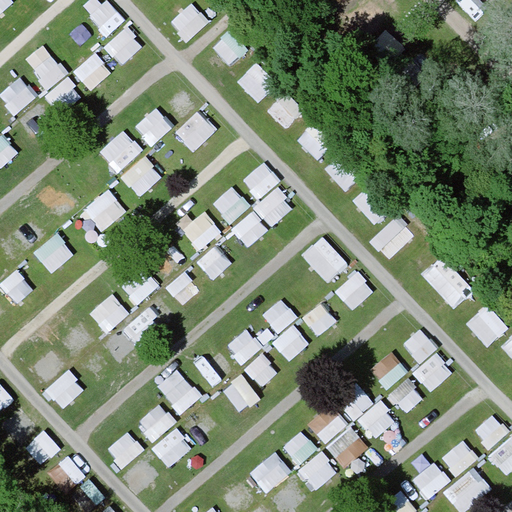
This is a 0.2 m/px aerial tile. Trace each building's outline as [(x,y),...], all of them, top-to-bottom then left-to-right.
[(0,0),(0,10),(12,0),(0,0)] [(85,0),(101,23),(122,10),(115,0),(85,0)] [(199,0),(196,0),(174,16),(189,38),(213,21),(199,0)] [(389,0),(372,0),(351,21),(367,37),(397,7),(389,0)] [(126,62),(146,43),(130,25),(109,43),(126,62)] [(28,56),(53,86),(72,70),(47,40),(28,56)] [(102,50),(78,65),(93,88),(116,73),(102,50)] [(257,59),(244,83),(268,96),(281,72),(257,59)] [(22,70),(0,89),(0,91),(19,113),(41,92),(22,70)] [(160,104),(139,123),(157,142),(177,123),(160,104)] [(201,106),(179,129),(199,148),(221,125),(201,106)] [(98,136),(125,166),(146,148),(119,117),(98,136)] [(312,124),(301,137),(322,155),(333,142),(312,124)] [(0,160),(14,176),(32,160),(5,131),(0,136),(0,160)] [(144,194),(166,171),(147,152),(125,175),(144,194)] [(347,152),(330,165),(348,188),(364,175),(347,152)] [(217,199),(234,220),(255,204),(238,182),(217,199)] [(358,197),(379,220),(391,208),(371,186),(358,197)] [(78,212),(93,235),(129,210),(114,187),(78,212)] [(207,204),(180,223),(199,249),(226,230),(207,204)] [(251,243),(273,227),(258,207),(236,223),(251,243)] [(35,244),(57,228),(43,209),(21,225),(35,244)] [(391,255),(417,231),(401,213),(375,238),(391,255)] [(329,279),(352,261),(329,232),(306,250),(329,279)] [(57,234),(40,250),(56,266),(73,251),(57,234)] [(215,274),(234,260),(221,242),(202,256),(215,274)] [(444,255),(426,268),(454,306),(472,293),(444,255)] [(151,265),(126,279),(137,299),(163,285),(151,265)] [(185,301),(204,286),(189,267),(170,282),(185,301)] [(351,304),(376,292),(366,270),(340,282),(351,304)] [(94,310),(112,329),(134,309),(116,290),(94,310)] [(321,333),(341,317),(326,299),(306,314),(321,333)] [(470,319),(492,343),(511,325),(489,301),(470,319)] [(293,358),(313,340),(296,321),(276,339),(293,358)] [(252,325),(230,342),(246,361),(267,344),(252,325)] [(416,360),(439,352),(431,330),(408,338),(416,360)] [(397,348),(374,365),(390,386),(413,369),(397,348)] [(433,388),(457,369),(441,349),(417,369),(433,388)] [(267,383),(282,368),(264,350),(249,365),(267,383)] [(180,365),(160,384),(186,411),(206,392),(180,365)] [(67,405),(90,385),(73,366),(50,386),(67,405)] [(226,386),(244,409),(264,393),(246,370),(226,386)] [(393,390),(410,409),(427,393),(411,374),(393,390)] [(311,405),(332,428),(344,418),(324,395),(311,405)] [(385,442),(407,424),(383,397),(362,415),(385,442)] [(167,400),(142,416),(156,437),(180,422),(167,400)] [(18,403),(6,425),(30,437),(41,414),(18,403)] [(511,425),(497,410),(478,427),(494,445),(511,428),(511,425)] [(349,465),(373,444),(354,422),(330,444),(349,465)] [(173,465),(198,443),(180,423),(155,445),(173,465)] [(41,460),(61,444),(47,427),(27,443),(41,460)] [(306,427),(287,443),(304,461),(322,445),(306,427)] [(122,462),(147,450),(138,429),(113,441),(122,462)] [(460,471),(483,454),(469,435),(446,453),(460,471)] [(270,436),(245,457),(271,488),(296,467),(270,436)] [(511,471),(511,469),(511,436),(494,451),(511,471)] [(319,486),(341,468),(325,448),(303,465),(319,486)] [(51,469),(70,490),(90,471),(71,450),(51,469)] [(440,457),(416,475),(432,495),(455,477),(440,457)] [(448,487),(464,509),(496,486),(480,464),(448,487)] [(89,511),(110,494),(93,474),(72,490),(89,511)] [(224,498),(239,511),(245,511),(261,495),(243,478),(224,498)] [(224,511),(218,503),(205,511),(224,511)]
